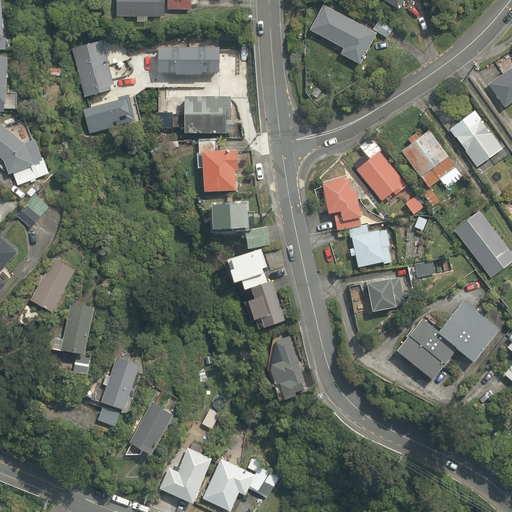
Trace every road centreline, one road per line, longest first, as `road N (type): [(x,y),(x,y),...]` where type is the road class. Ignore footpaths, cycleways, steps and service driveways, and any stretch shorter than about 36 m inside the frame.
road 1 (tertiary): [(511,501),(346,398),(326,361),(280,141)]
road 2 (residential): [(280,141),(343,127),(386,102),(477,39),(511,0)]
road 3 (tertiary): [(280,141),(270,0)]
road 4 (residential): [(0,461),(117,511)]
